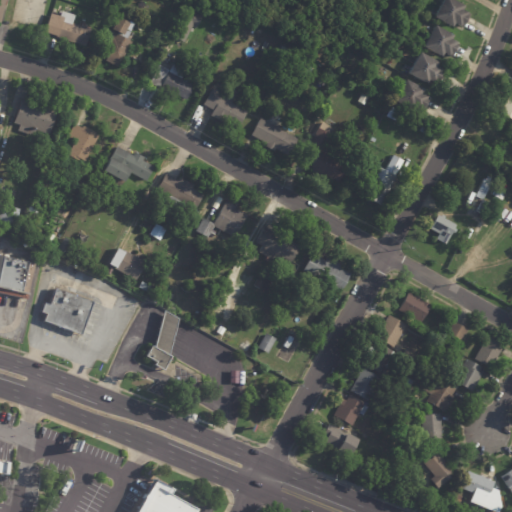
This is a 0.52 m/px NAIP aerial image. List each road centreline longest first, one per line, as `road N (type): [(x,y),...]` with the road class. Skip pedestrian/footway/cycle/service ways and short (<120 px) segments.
road 1 (residential): [(511,326),(127,106),(0,57)]
road 2 (residential): [(510,0),(464,108),(255,489)]
road 3 (secondary): [(382,511),(0,362)]
road 4 (secondary): [(28,397),(163,451)]
